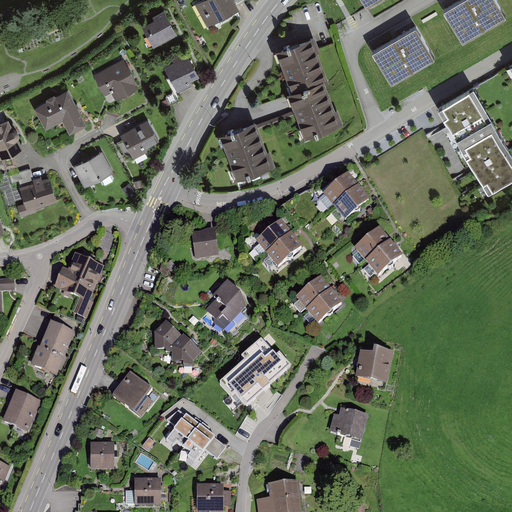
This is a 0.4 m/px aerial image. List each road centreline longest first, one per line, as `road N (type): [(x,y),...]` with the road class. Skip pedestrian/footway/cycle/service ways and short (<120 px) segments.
road 1 (residential): [(166,186),(211,202),(269,193),(511,50)]
road 2 (tertiary): [(149,228),(30,511)]
road 3 (tertiary): [(281,0),(166,186)]
